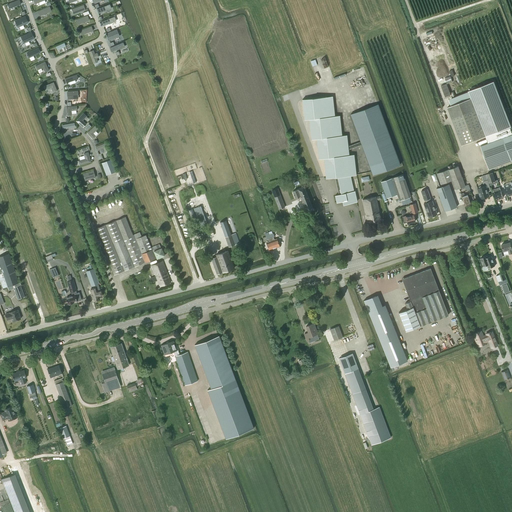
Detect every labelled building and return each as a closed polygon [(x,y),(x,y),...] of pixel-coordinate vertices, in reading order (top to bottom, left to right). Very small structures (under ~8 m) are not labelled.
[(83,5),(72,9),(73,13),(85,9),(83,5)] [(109,5),(97,10),(98,14),(104,12),(104,11),(110,9),(109,5)] [(49,6),(38,11),(40,15),(51,11),(49,6)] [(25,16),(16,20),(19,27),(28,22),(25,16)] [(87,16),(76,20),(78,24),(89,20),(87,16)] [(113,17),(101,22),(103,26),(109,24),(108,23),(115,21),(113,17)] [(42,23),(44,28),(56,23),(54,18),(42,23)] [(91,27),(80,31),(82,35),(93,31),(91,27)] [(50,40),(62,35),(60,30),(48,35),(50,40)] [(116,30),(106,34),(109,40),(119,36),(116,30)] [(31,32),(22,36),(25,43),(34,39),(31,32)] [(100,51),(97,52),(99,55),(107,52),(104,43),(98,45),(100,51)] [(122,43),(110,48),(112,52),(117,50),(117,49),(124,47),(122,43)] [(38,48),(27,53),(29,58),(41,52),(38,48)] [(93,50),(89,52),(94,63),(98,62),(96,58),(98,57),(96,54),(95,54),(93,50)] [(37,70),(43,67),(45,72),(49,70),(45,62),(35,66),(37,70)] [(488,143),(511,135),(511,132),(510,127),(511,127),(505,110),(494,81),(468,91),(471,98),(485,136),(488,143)] [(57,91),(53,82),(43,86),(45,90),(51,88),(53,93),(57,91)] [(441,85),(446,96),(451,94),(447,83),(441,85)] [(67,92),(67,100),(78,99),(78,91),(67,92)] [(354,189),(351,176),(356,175),(354,154),(349,155),(348,150),(348,146),(347,135),(342,136),(340,115),(335,116),(333,96),(302,99),(304,120),(309,119),(311,139),(316,139),(319,159),(324,158),(326,178),(335,177),(339,193),(335,194),(337,203),(342,201),(342,204),(357,201),(354,189)] [(462,145),(485,136),(471,98),(448,107),(462,145)] [(400,165),(378,104),(350,114),(360,142),(348,146),(348,150),(362,145),(373,175),(400,165)] [(72,115),(71,111),(77,110),(77,106),(66,107),(67,116),(72,115)] [(83,113),(76,121),(79,125),(83,128),(86,124),(82,121),(86,116),(83,113)] [(92,139),(96,136),(93,133),(98,128),(95,125),(87,133),(92,139)] [(489,170),(511,161),(511,135),(488,143),(480,146),(489,170)] [(109,150),(106,142),(95,146),(97,151),(103,148),(105,152),(109,150)] [(88,152),(84,154),(85,159),(78,161),(80,165),(91,162),(88,152)] [(111,159),(102,163),(106,175),(116,172),(111,159)] [(448,169),(444,171),(437,173),(440,184),(452,180),(455,190),(465,186),(458,166),(452,168),(451,165),(447,167),(448,169)] [(199,175),(195,176),(196,179),(200,178),(201,180),(205,179),(201,167),(197,169),(198,171),(199,175)] [(93,171),(84,173),(86,181),(95,178),(93,171)] [(495,181),(492,172),(486,174),(489,183),(495,181)] [(381,181),(380,181),(386,198),(397,195),(399,201),(411,197),(403,174),(381,181)] [(482,182),(484,186),(477,188),(481,199),(490,196),(488,192),(491,191),(488,180),(482,182)] [(507,196),(511,194),(511,180),(503,183),(505,189),(504,189),(507,196)] [(449,184),(436,188),(444,211),(457,207),(449,184)] [(300,188),(309,211),(313,210),(304,187),(300,188)] [(495,200),(503,198),(500,187),(492,190),(495,200)] [(306,212),(309,211),(300,188),(297,189),(298,189),(292,191),(295,199),(300,197),(306,212)] [(427,189),(421,191),(424,200),(430,198),(427,189)] [(279,192),(273,194),(280,212),(286,210),(279,192)] [(464,196),(463,193),(460,194),(465,206),(471,204),(468,195),(464,196)] [(377,201),(380,200),(380,196),(376,197),(363,200),(368,224),(381,222),(377,201)] [(432,200),(423,203),(428,217),(437,214),(432,200)] [(405,217),(405,216),(402,217),(404,223),(407,222),(407,224),(415,221),(413,213),(417,212),(415,203),(410,205),(412,212),(410,213),(410,215),(405,217)] [(201,206),(194,208),(200,227),(207,225),(205,217),(204,214),(201,206)] [(193,209),(187,211),(191,220),(196,218),(193,209)] [(97,227),(113,274),(165,256),(161,243),(151,247),(147,234),(142,236),(140,231),(133,234),(127,217),(97,227)] [(231,235),(226,220),(220,222),(229,247),(239,243),(236,233),(231,235)] [(269,235),(274,248),(279,246),(277,239),(274,240),(273,237),(274,237),(273,234),(269,235)] [(274,248),(269,235),(266,236),(267,239),(268,239),(269,242),(266,242),(269,250),(274,248)] [(509,253),(511,252),(511,250),(511,249),(511,248),(510,242),(502,244),(503,251),(508,250),(509,253)] [(216,274),(234,268),(228,251),(216,255),(216,257),(211,258),(216,274)] [(9,253),(0,256),(0,265),(7,287),(15,284),(16,287),(20,286),(21,285),(20,282),(19,283),(9,253)] [(487,257),(487,255),(480,258),(483,266),(487,265),(488,268),(495,266),(493,261),(492,259),(491,256),(487,257)] [(156,280),(157,280),(160,286),(171,282),(162,261),(151,265),(156,276),(154,277),(155,280),(156,280)] [(55,267),(50,270),(53,277),(58,275),(55,267)] [(430,268),(402,278),(411,301),(405,303),(407,309),(399,312),(406,331),(448,315),(430,268)] [(93,286),(94,285),(98,284),(99,284),(93,269),(88,271),(93,286)] [(498,274),(499,275),(496,276),(498,281),(501,280),(501,281),(505,279),(503,273),(498,274)] [(75,291),(76,290),(73,280),(67,281),(70,292),(71,292),(75,291)] [(94,285),(96,288),(90,290),(94,301),(99,299),(98,297),(102,296),(100,290),(99,290),(99,287),(98,284),(94,285)] [(16,287),(14,288),(18,299),(24,297),(20,286),(16,287)] [(68,304),(74,302),(81,300),(79,292),(75,293),(75,291),(71,292),(72,296),(66,298),(68,304)] [(380,307),(375,296),(364,300),(391,367),(407,360),(385,305),(380,307)] [(12,321),(20,318),(17,310),(9,312),(9,313),(5,314),(7,320),(11,318),(12,321)] [(306,340),(316,337),(315,335),(317,334),(314,324),(306,326),(307,331),(308,331),(309,333),(304,334),(306,340)] [(334,340),(342,337),(338,326),(330,329),(334,340)] [(483,338),(481,331),(473,334),(478,346),(479,347),(480,348),(481,348),(483,347),(484,347),(485,346),(485,345),(486,344),(485,343),(485,342),(489,341),(491,347),(497,345),(492,332),(486,334),(487,336),(483,338)] [(225,438),(253,428),(219,335),(194,345),(211,388),(207,390),(225,438)] [(185,385),(197,380),(187,352),(179,354),(178,351),(177,351),(173,341),(161,345),(164,355),(173,351),(185,385)] [(121,343),(110,347),(113,356),(111,357),(113,361),(114,361),(117,369),(128,365),(121,343)] [(353,354),(339,358),(358,409),(371,445),(391,437),(379,407),(373,409),(358,369),(353,354)] [(50,377),(62,373),(58,365),(47,369),(50,377)] [(106,382),(117,379),(114,369),(102,373),(105,382),(105,383),(106,382)] [(24,378),(26,377),(23,370),(12,374),(14,381),(20,379),(22,383),(26,382),(24,378)] [(504,380),(510,378),(507,370),(501,372),(504,380)] [(55,384),(61,400),(64,408),(71,406),(61,378),(54,381),(55,384)] [(120,387),(117,379),(106,382),(109,391),(120,387)] [(27,386),(29,394),(35,392),(33,384),(27,386)] [(1,413),(3,419),(8,418),(9,420),(16,417),(12,406),(4,409),(5,411),(1,413)] [(66,426),(60,429),(63,439),(65,438),(70,436),(66,426)] [(70,436),(65,438),(67,446),(73,444),(70,436)] [(29,511),(15,474),(1,479),(14,511),(29,511)]
